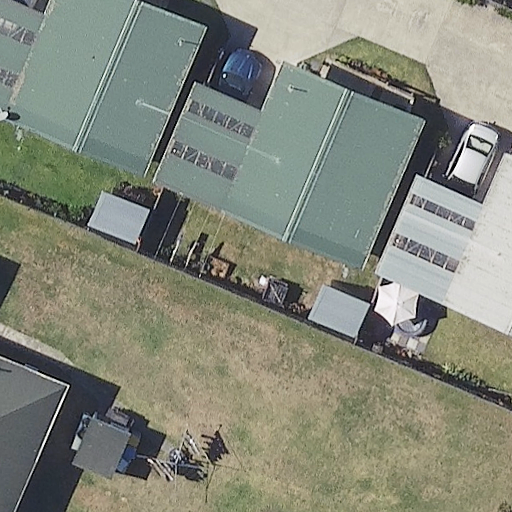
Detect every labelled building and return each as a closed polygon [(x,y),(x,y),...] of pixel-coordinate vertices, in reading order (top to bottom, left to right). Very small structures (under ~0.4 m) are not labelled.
[(0,0),(0,94),(153,160),(194,64),(216,13),(186,0),(56,0),(53,9),(31,0),(0,0)] [(194,64),(153,160),(370,253),(415,148),(432,110),(293,50),(272,97),(194,64)] [(511,136),(493,182),(415,148),(370,253),(511,314),(511,136)] [(0,511),(5,511),(66,370),(0,341),(0,511)] [(511,406),(452,381),(431,429),(511,463),(511,406)]
